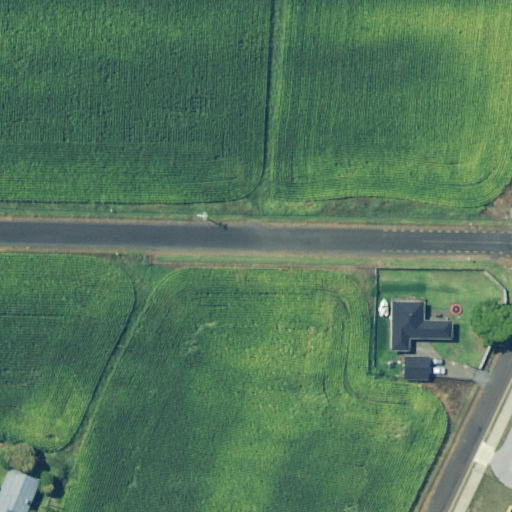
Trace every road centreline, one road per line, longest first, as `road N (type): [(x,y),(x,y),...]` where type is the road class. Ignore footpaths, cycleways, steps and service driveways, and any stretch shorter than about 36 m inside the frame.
road 1 (unclassified): [(0,234),(511,243)]
road 2 (unclassified): [(511,355),(437,511)]
